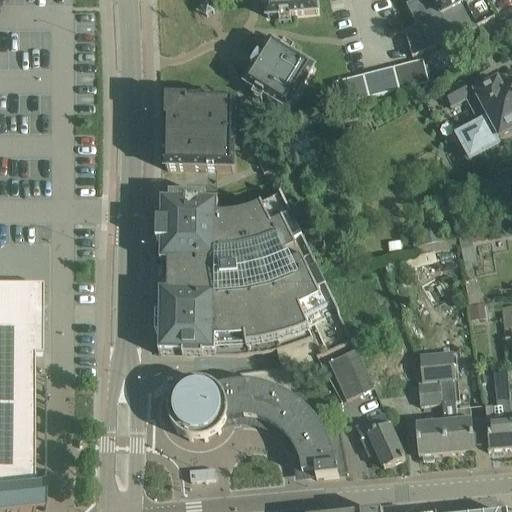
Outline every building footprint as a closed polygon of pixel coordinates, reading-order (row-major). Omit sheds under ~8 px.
[(262,0),(262,1),(266,1),(268,19),(277,18),(294,17),(318,15),(316,0),(262,0)] [(418,28),(406,35),(413,60),(430,52),(478,30),(478,29),(495,20),(484,0),(420,0),(407,7),(418,28)] [(257,67),(246,86),(253,91),(268,100),(288,112),(315,70),(294,57),(280,48),(272,43),(263,59),(259,57),(258,59),(254,65),(257,67)] [(423,62),(394,69),(400,92),(429,84),(423,62)] [(363,78),(369,100),(399,92),(394,70),(363,78)] [(339,108),(369,100),(363,78),(351,81),(334,85),(339,108)] [(511,83),(502,89),(498,83),(476,95),(476,96),(471,98),(464,85),(444,96),(452,110),(466,102),(478,124),(455,136),(470,164),(501,147),(499,143),(511,135),(511,83)] [(167,159),(167,172),(187,173),(217,173),(235,173),(235,135),(236,106),(230,106),(229,106),(229,109),(218,109),(218,106),(217,106),(203,106),(202,109),(192,109),(192,106),(191,105),(189,105),(168,104),(167,126),(168,126),(167,133),(167,134),(171,134),(171,159),(167,159)] [(260,131),(247,136),(260,166),(272,161),(260,131)] [(161,254),(161,266),(169,266),(169,294),(161,294),(160,315),(156,315),(156,336),(160,336),(159,357),(182,357),(182,363),(202,363),(202,361),(204,361),(204,357),(216,358),(216,350),(228,349),(242,348),(247,348),(247,350),(258,348),(262,347),(270,346),(276,344),(282,342),(290,340),(298,337),(303,336),(307,334),(310,333),(310,331),(316,328),(326,323),(323,315),(335,310),(282,199),(262,209),(241,216),(219,219),(219,205),(206,204),(206,199),(187,198),(171,198),(171,204),(162,203),(162,225),(161,225),(161,244),(161,249),(161,254)] [(0,511),(33,511),(34,487),(33,357),(42,357),(42,356),(33,356),(33,303),(0,303),(0,511)] [(511,309),(503,309),(503,327),(511,327),(511,309)] [(357,353),(329,366),(347,404),(374,392),(375,392),(357,353)] [(453,355),(420,358),(423,386),(441,385),(443,408),(445,425),(448,458),(475,455),(473,422),(471,422),(470,411),(458,412),(457,410),(456,405),(461,405),(459,384),(456,384),(453,355)] [(511,417),(510,392),(509,387),(509,378),(496,379),(497,388),(495,388),(498,420),(488,421),(491,453),(511,451),(511,417)] [(339,479),(349,477),(340,428),(326,436),(320,427),(313,418),(310,415),(302,407),(297,403),(291,400),(292,400),(290,399),(286,396),(282,394),(278,392),(272,391),(269,389),(265,388),(256,387),(252,386),(246,386),(243,386),(238,386),(232,386),(226,387),(218,389),(215,387),(212,386),(209,385),(207,384),(203,383),(201,383),(198,383),(195,383),(192,384),(190,384),(186,386),(184,387),(181,389),(179,391),(176,394),(175,396),(173,399),(172,401),(171,404),(170,408),(169,412),(169,416),(170,420),(171,423),(172,427),(173,429),(175,432),(178,435),(180,437),(183,439),(186,441),(190,442),(193,443),(197,443),(201,444),(205,443),(209,442),(212,440),(216,438),(220,435),(222,432),(224,429),(227,425),(228,423),(230,422),(237,421),(245,421),(253,422),(259,423),(264,425),(270,427),(274,430),(280,433),(284,437),(287,440),(290,444),(293,448),(296,452),(298,456),(300,462),(302,468),(303,476),(316,474),(317,481),(339,479)] [(422,410),(443,408),(441,385),(423,386),(420,387),(422,410)] [(385,417),(357,430),(368,455),(376,451),(385,470),(384,470),(385,471),(406,462),(404,458),(385,417)] [(445,425),(417,427),(420,460),(424,460),(424,464),(434,463),(434,459),(448,458),(445,425)] [(215,475),(215,472),(189,474),(190,485),(209,483),(216,482),(215,475)]
